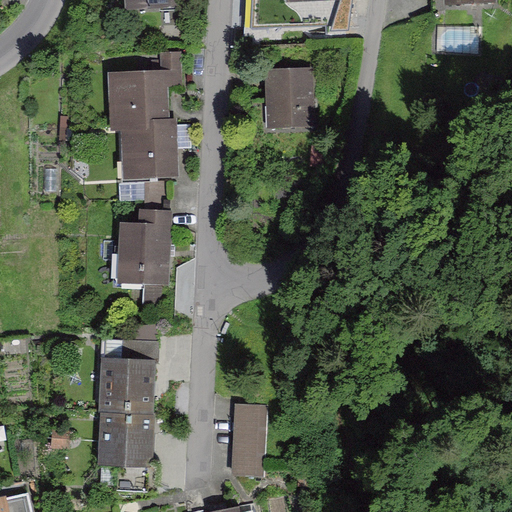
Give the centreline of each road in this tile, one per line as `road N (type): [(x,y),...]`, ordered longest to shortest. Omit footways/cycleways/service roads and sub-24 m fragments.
road 1 (residential): [(208,285),(260,290),(303,267),(346,214),(370,111),(380,0)]
road 2 (residential): [(217,0),(208,285)]
road 3 (residential): [(208,285),(196,446)]
